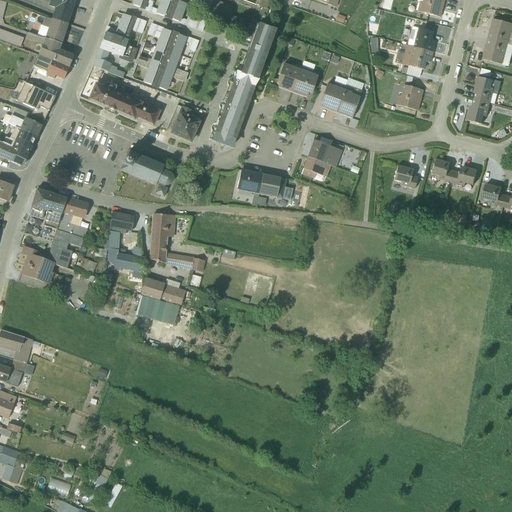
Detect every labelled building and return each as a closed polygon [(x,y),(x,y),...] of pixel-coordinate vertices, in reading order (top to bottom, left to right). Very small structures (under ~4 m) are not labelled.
[(73,5),(59,0),(50,0),(48,6),(55,9),(51,19),(67,25),(73,5)] [(133,0),(132,6),(140,9),(141,7),(144,8),(143,11),(149,13),(149,12),(153,1),(151,0),(133,0)] [(170,20),(178,23),(177,24),(201,32),(205,21),(188,15),(186,21),(179,19),(184,4),(172,0),(160,0),(160,3),(153,1),(149,12),(164,18),(165,16),(170,18),(170,20)] [(187,0),(187,1),(210,9),(212,0),(187,0)] [(269,0),(256,0),(255,5),(266,9),(269,0)] [(347,0),(345,0),(342,10),(352,14),(356,3),(347,0)] [(440,18),(444,0),(422,0),(421,3),(419,3),(416,12),(417,12),(440,18)] [(242,25),(243,21),(210,9),(208,13),(217,16),(214,22),(235,29),(237,23),(242,25)] [(347,17),(337,12),(334,18),(344,24),(347,17)] [(134,19),(123,15),(116,33),(127,37),(130,30),(141,35),(146,22),(135,18),(134,19)] [(61,45),(68,25),(67,25),(51,19),(44,17),(41,26),(40,25),(36,36),(61,45)] [(511,46),(511,24),(492,20),(487,40),(511,46)] [(143,83),(165,91),(170,78),(184,83),(187,74),(174,69),(178,57),(181,48),(194,53),(198,42),(185,37),(185,38),(176,35),(176,36),(170,34),(171,33),(162,30),(163,29),(150,24),(146,36),(158,41),(151,61),(137,56),(134,65),(148,69),(143,83)] [(273,31),(258,26),(240,74),(256,80),(273,31)] [(119,60),(131,64),(136,50),(135,50),(135,49),(134,52),(124,49),(127,42),(127,41),(114,37),(117,31),(106,27),(103,33),(104,34),(92,67),(122,79),(124,74),(116,71),(116,69),(110,66),(110,64),(106,63),(109,54),(120,58),(119,60)] [(433,33),(412,27),(407,46),(432,53),(435,42),(431,41),(433,33)] [(23,38),(0,30),(0,40),(19,48),(20,48),(23,38)] [(44,40),(37,57),(68,68),(73,57),(59,51),(61,46),(44,40)] [(511,53),(511,46),(487,40),(482,60),(508,67),(511,53)] [(406,46),(401,65),(408,66),(405,75),(418,78),(421,70),(423,70),(425,63),(430,64),(432,53),(407,46),(406,46)] [(330,54),(323,52),(320,59),(328,62),(330,54)] [(332,56),(329,62),(336,65),(339,59),(332,56)] [(37,57),(25,83),(44,92),(49,77),(53,79),(54,76),(63,80),(68,68),(37,57)] [(291,93),(305,98),(307,94),(310,95),(316,77),(311,75),(314,66),(303,62),(301,67),(291,93)] [(279,84),(277,88),(291,93),(301,67),(289,63),(288,66),(283,64),(276,83),(279,84)] [(377,70),(374,76),(380,79),(383,73),(377,70)] [(231,148),(256,80),(240,74),(233,71),(230,79),(229,80),(228,80),(227,81),(227,82),(226,84),(226,85),(227,86),(227,87),(222,102),(221,102),(220,103),(219,104),(218,105),(218,106),(218,107),(219,109),(214,124),(213,125),(212,125),(211,126),(210,127),(210,128),(210,130),(210,131),(211,132),(208,140),(231,148)] [(335,114),(346,81),(335,77),(332,87),(326,85),(319,103),(322,104),(321,109),(335,114)] [(406,77),(404,85),(410,87),(412,78),(406,77)] [(477,87),(474,100),(490,104),(492,94),(497,95),(500,83),(478,77),(475,86),(477,87)] [(335,114),(351,120),(361,91),(360,91),(362,85),(347,79),(346,81),(335,114)] [(44,92),(22,82),(16,94),(38,105),(44,92)] [(158,111),(95,85),(88,101),(107,109),(105,112),(113,115),(115,112),(133,120),(134,119),(152,126),(158,111)] [(397,97),(395,106),(417,112),(422,91),(402,86),(399,97),(397,97)] [(33,116),(38,105),(16,94),(10,106),(11,107),(33,116)] [(468,112),(466,121),(481,125),(483,117),(486,117),(488,118),(492,105),(490,104),(474,100),(470,113),(468,112)] [(190,111),(182,108),(180,113),(178,113),(170,134),(190,143),(198,123),(187,118),(190,111)] [(11,117),(8,124),(14,128),(19,130),(19,131),(36,138),(41,127),(24,119),(22,122),(11,117)] [(9,139),(4,137),(1,144),(16,150),(12,158),(24,164),(36,138),(19,131),(19,130),(14,128),(9,139)] [(341,151),(313,141),(306,158),(335,169),(341,151)] [(0,158),(10,162),(12,158),(16,150),(1,144),(0,142),(0,158)] [(122,166),(119,171),(154,186),(150,195),(158,198),(159,196),(163,198),(168,185),(169,184),(171,183),(172,180),(171,178),(170,176),(167,174),(168,174),(161,171),(163,167),(128,152),(125,158),(125,157),(121,166),(122,166)] [(155,154),(154,160),(162,163),(164,157),(155,154)] [(325,178),(329,167),(306,158),(300,175),(313,180),(315,175),(325,178)] [(449,164),(434,160),(430,175),(438,177),(437,180),(450,184),(454,172),(448,170),(449,164)] [(397,166),(393,181),(401,183),(400,186),(414,190),(417,177),(411,176),(413,170),(397,166)] [(454,172),(450,184),(464,187),(465,184),(473,186),(477,171),(461,167),(459,173),(454,172)] [(253,194),(250,206),(255,207),(256,205),(258,198),(258,195),(262,175),(240,171),(236,190),(253,194)] [(262,175),(258,195),(281,200),(282,199),(289,201),(292,190),(284,188),(286,180),(262,175)] [(0,182),(0,199),(7,202),(10,193),(9,193),(10,189),(10,187),(2,185),(3,184),(0,182)] [(501,188),(486,184),(482,200),(489,201),(489,204),(502,208),(505,196),(500,194),(501,188)] [(51,194),(36,190),(29,214),(32,214),(32,217),(42,220),(44,212),(46,212),(51,194)] [(511,193),(511,197),(505,196),(502,208),(511,210),(511,193)] [(51,194),(46,212),(42,227),(55,231),(66,199),(51,194)] [(265,199),(258,198),(256,205),(264,207),(265,199)] [(55,231),(83,239),(86,230),(79,227),(81,219),(83,219),(86,205),(66,199),(55,231)] [(118,251),(120,236),(124,236),(125,233),(130,234),(133,218),(118,214),(111,214),(108,241),(107,262),(114,267),(113,268),(138,272),(140,259),(140,249),(132,247),(131,256),(117,253),(118,251)] [(171,267),(190,271),(193,258),(165,253),(166,238),(172,239),(174,217),(167,216),(152,215),(149,259),(158,262),(157,267),(162,268),(162,269),(169,271),(171,267)] [(465,216),(457,216),(457,224),(466,224),(465,216)] [(493,223),(483,220),(481,228),(491,230),(493,223)] [(83,239),(55,231),(51,245),(66,250),(68,244),(80,248),(83,239)] [(47,256),(46,261),(54,264),(54,265),(66,269),(71,252),(66,250),(51,245),(47,256)] [(47,256),(23,247),(20,254),(27,257),(20,275),(48,285),(53,273),(51,273),(54,265),(54,264),(46,261),(47,256)] [(95,257),(105,259),(106,251),(96,249),(95,257)] [(96,264),(82,258),(78,268),(92,275),(96,264)] [(190,270),(202,273),(204,262),(193,259),(190,270)] [(188,285),(198,288),(201,278),(190,275),(188,285)] [(164,285),(145,278),(142,287),(142,290),(140,296),(141,296),(178,307),(179,306),(180,306),(182,302),(185,292),(178,289),(179,284),(166,280),(164,285)] [(141,296),(135,316),(173,326),(178,307),(141,296)] [(141,331),(134,329),(131,341),(139,343),(141,331)] [(32,341),(0,330),(0,347),(14,352),(12,360),(26,364),(32,341)] [(0,365),(0,381),(5,383),(5,382),(11,384),(16,372),(24,374),(26,369),(23,369),(25,364),(13,361),(10,369),(0,365)] [(99,369),(96,376),(104,379),(107,372),(99,369)] [(0,416),(7,420),(16,398),(15,398),(0,391),(0,416)] [(7,424),(6,429),(19,433),(21,428),(7,424)] [(0,429),(0,434),(8,438),(11,432),(1,428),(0,429)] [(63,433),(61,440),(71,444),(74,437),(63,433)] [(84,448),(92,435),(87,433),(82,442),(81,441),(79,444),(84,448)] [(0,454),(15,460),(16,456),(17,452),(3,447),(2,447),(0,446),(0,454)] [(0,454),(0,464),(6,466),(2,479),(16,484),(23,464),(20,462),(15,460),(0,454)] [(67,466),(62,465),(58,477),(70,480),(73,472),(66,470),(67,466)] [(110,472),(103,469),(100,476),(107,479),(110,472)] [(103,488),(107,479),(99,476),(98,478),(87,474),(85,480),(103,488)] [(50,481),(46,491),(65,498),(69,488),(50,481)] [(112,507),(122,485),(115,482),(105,504),(112,507)] [(87,501),(94,505),(101,490),(102,490),(103,488),(96,485),(87,501)] [(52,504),(50,508),(56,511),(60,503),(54,500),(52,504)] [(80,511),(66,504),(61,502),(60,503),(56,511),(55,511),(80,511)]
